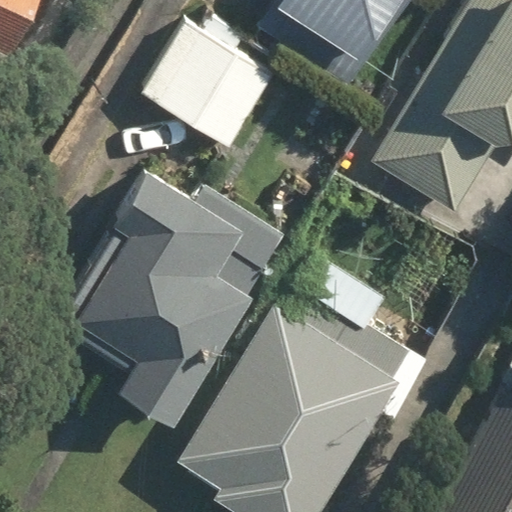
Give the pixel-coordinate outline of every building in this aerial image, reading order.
[(0,0),(0,33),(16,0),(0,0)] [(345,72),(388,0),(261,0),(252,15),(345,72)] [(511,0),(458,0),(365,158),(447,206),(497,119),(511,127),(511,0)] [(178,12),(133,86),(222,140),(267,66),(178,12)] [(111,223),(52,312),(117,355),(103,376),(157,412),(280,227),(177,159),(164,179),(136,160),(100,216),(111,223)] [(305,242),(169,450),(209,476),(200,490),(232,511),(298,511),(371,403),(385,412),(421,357),(361,318),(379,291),(305,242)] [(511,511),(511,383),(443,511),(511,511)]
